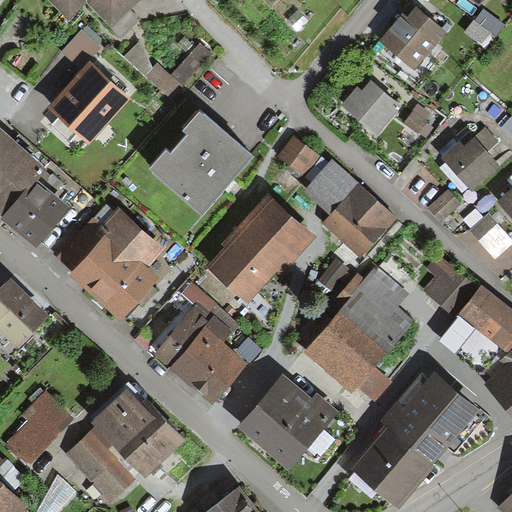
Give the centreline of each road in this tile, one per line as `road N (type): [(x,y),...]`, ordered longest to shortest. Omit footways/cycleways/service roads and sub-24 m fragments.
road 1 (residential): [(0,241),(300,511)]
road 2 (residential): [(511,301),(289,98)]
road 3 (residential): [(289,98),(192,0)]
road 4 (residential): [(374,0),(289,98)]
